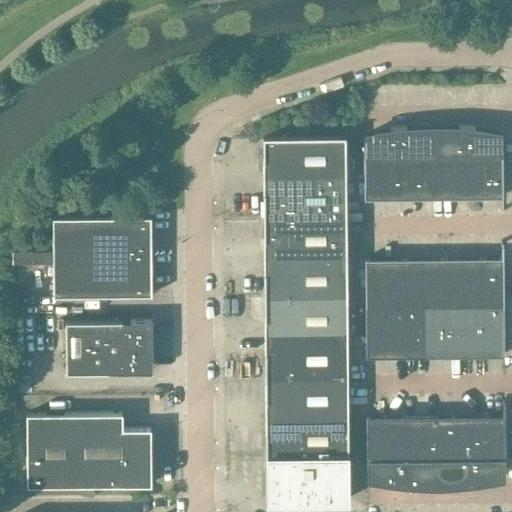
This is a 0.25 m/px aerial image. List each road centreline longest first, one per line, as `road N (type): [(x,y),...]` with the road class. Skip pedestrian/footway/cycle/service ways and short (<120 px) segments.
road 1 (residential): [(201,511),(198,145),(212,117),(393,56),(511,55)]
road 2 (unknown): [(511,371),(368,374)]
road 3 (unknown): [(511,209),(379,211)]
